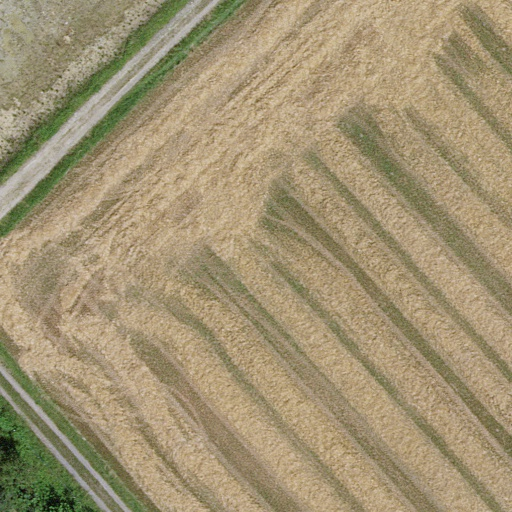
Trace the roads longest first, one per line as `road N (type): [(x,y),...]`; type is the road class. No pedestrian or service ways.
road 1 (track): [(205,0),(0,203)]
road 2 (track): [(0,369),(128,511)]
